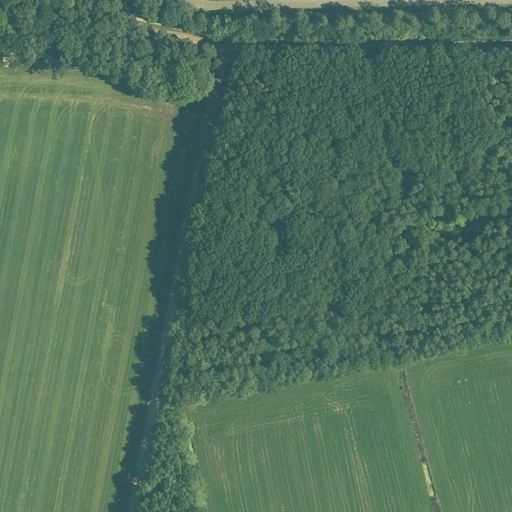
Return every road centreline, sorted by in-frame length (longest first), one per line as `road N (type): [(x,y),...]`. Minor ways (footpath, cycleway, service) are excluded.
road 1 (track): [(121,0),(136,27),(211,45),(219,65),(128,511)]
road 2 (track): [(217,99),(102,75),(0,71)]
